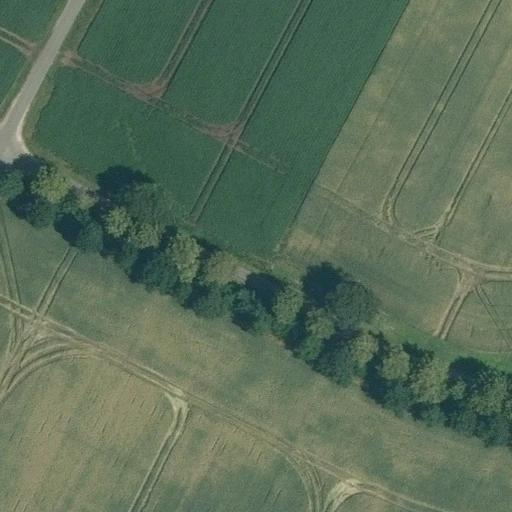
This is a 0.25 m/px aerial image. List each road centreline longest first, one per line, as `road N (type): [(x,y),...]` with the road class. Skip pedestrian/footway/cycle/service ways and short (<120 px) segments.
road 1 (unclassified): [(0,152),(511,394)]
road 2 (unclassified): [(0,126),(65,0)]
